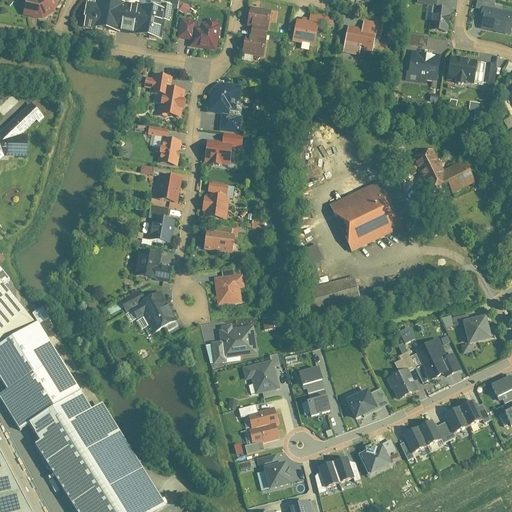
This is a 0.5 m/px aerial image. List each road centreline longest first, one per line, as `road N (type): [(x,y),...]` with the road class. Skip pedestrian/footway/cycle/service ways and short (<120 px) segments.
road 1 (residential): [(189,301),(180,262),(201,68)]
road 2 (residential): [(511,362),(314,452),(300,441)]
road 3 (residential): [(60,36),(201,68)]
